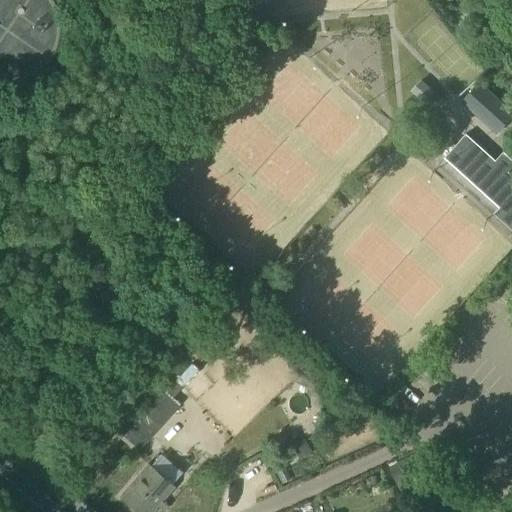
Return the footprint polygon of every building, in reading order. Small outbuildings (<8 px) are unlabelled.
[(0,0),(0,12),(8,19),(21,0),(0,0)] [(439,99),(420,81),(411,91),(410,92),(430,109),(439,99)] [(498,132),(511,116),(511,112),(478,83),(462,100),(498,132)] [(442,158),(498,208),(492,214),(511,232),(511,161),(501,152),(494,161),(463,134),(442,158)] [(125,438),(138,450),(179,405),(164,392),(125,438)] [(304,439),(291,447),(298,460),(311,452),(304,439)] [(414,455),(389,467),(390,469),(391,470),(400,490),(408,486),(405,480),(422,471),(416,458),(415,457),(414,455)] [(119,498),(135,511),(149,511),(154,507),(160,511),(167,511),(181,497),(171,488),(171,487),(147,466),(119,498)]
